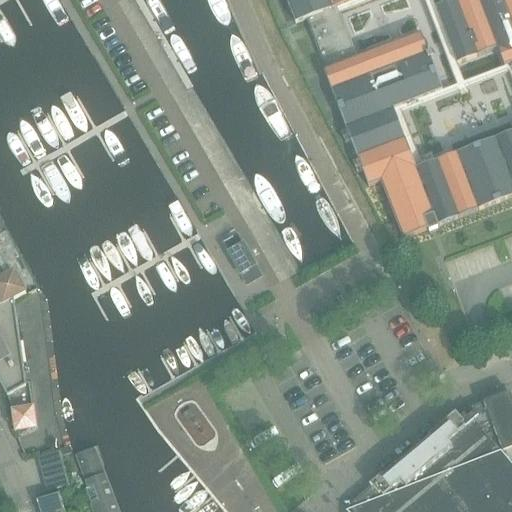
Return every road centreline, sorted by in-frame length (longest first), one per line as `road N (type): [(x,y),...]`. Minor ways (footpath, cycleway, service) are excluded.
road 1 (residential): [(313,511),(479,379),(511,368)]
road 2 (residential): [(241,511),(159,396)]
